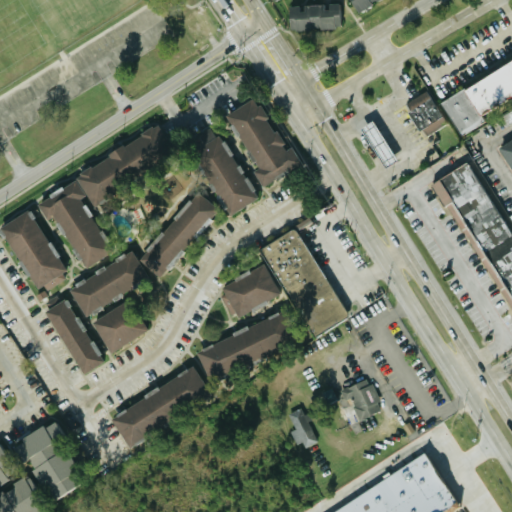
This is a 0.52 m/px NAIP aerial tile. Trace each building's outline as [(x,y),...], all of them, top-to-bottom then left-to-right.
[(346,0),(380,0),(355,15),(346,0)] [(286,7),(339,3),(341,29),(288,33),(286,7)] [(459,135),(484,122),(478,111),(511,92),(511,61),(440,100),(459,135)] [(446,126),(429,91),(404,103),(422,138),(446,126)] [(256,169),(252,171),(259,185),(299,165),(289,148),(283,151),(255,98),(226,113),(256,169)] [(393,163),(375,120),(361,126),(380,169),(393,163)] [(256,199),(219,134),(199,145),(198,143),(189,148),(227,216),(256,199)] [(511,169),(511,139),(499,146),(511,169)] [(429,183),(443,208),(453,202),(503,291),(500,293),(511,313),(511,235),(470,161),(429,183)] [(139,262),(160,278),(213,207),(192,191),(139,262)] [(0,227),(0,230),(35,290),(43,285),(47,291),(68,278),(28,210),(0,227)] [(261,247),(311,339),(346,319),(296,228),(261,247)] [(67,284),(80,312),(147,282),(135,254),(67,284)] [(218,288),(233,318),(279,295),(264,265),(218,288)] [(101,363),(66,299),(45,310),(80,375),(101,363)] [(90,323),(109,354),(146,331),(137,315),(127,321),(118,306),(90,323)] [(195,349),(207,379),(292,345),(280,314),(195,349)] [(123,441),(208,394),(194,368),(108,416),(123,441)] [(382,410),(369,378),(340,390),(344,400),(350,398),(359,420),(382,410)] [(302,449),(319,442),(303,408),(288,414),(295,430),(293,431),(302,449)] [(50,502),(78,485),(69,470),(74,467),(61,445),(66,442),(53,420),(10,446),(21,464),(26,461),(50,502)] [(0,482),(15,474),(0,447),(0,482)] [(442,511),(453,506),(427,458),(327,511),(442,511)] [(40,511),(31,493),(34,491),(28,478),(0,491),(0,511),(40,511)]
